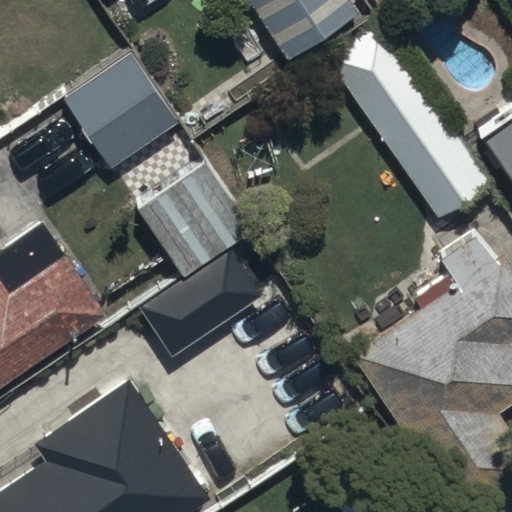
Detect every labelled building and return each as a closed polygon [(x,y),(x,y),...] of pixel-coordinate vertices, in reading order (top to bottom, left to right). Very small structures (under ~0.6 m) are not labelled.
[(358,2),(356,0),(250,0),(287,52),(358,2)] [(490,175),(375,14),(324,50),(439,211),(490,175)] [(133,40),(61,88),(107,160),(180,114),(133,40)] [(511,108),(483,128),(511,172),(511,108)] [(249,221),(199,147),(132,193),(181,266),(135,298),(169,347),(258,287),(225,238),(249,221)] [(417,298),(348,344),(460,511),(511,477),(511,428),(496,404),(511,392),(511,335),(509,331),(511,329),(511,263),(499,245),(490,251),(471,223),(441,243),(454,263),(412,291),(417,298)] [(9,280),(0,267),(0,379),(105,308),(61,244),(9,280)] [(32,435),(43,450),(0,480),(0,511),(185,511),(213,493),(127,369),(32,435)] [(434,511),(400,464),(339,508),(342,511),(434,511)]
